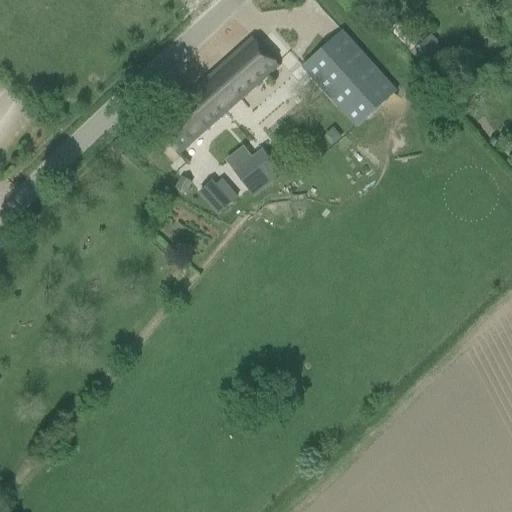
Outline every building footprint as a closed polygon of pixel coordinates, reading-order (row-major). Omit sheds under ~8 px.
[(342,34),(301,71),(355,131),(396,94),(342,34)] [(278,68),(265,54),(252,39),(154,126),(180,155),(278,68)] [(444,62),(425,40),(409,54),(428,76),(444,62)] [(478,85),(474,93),(484,98),(488,90),(478,85)] [(278,170),(263,149),(232,171),(247,192),(278,170)] [(185,195),(192,183),(182,176),(174,189),(185,195)] [(212,181),(198,193),(218,216),(232,203),(216,185),(212,181)]
